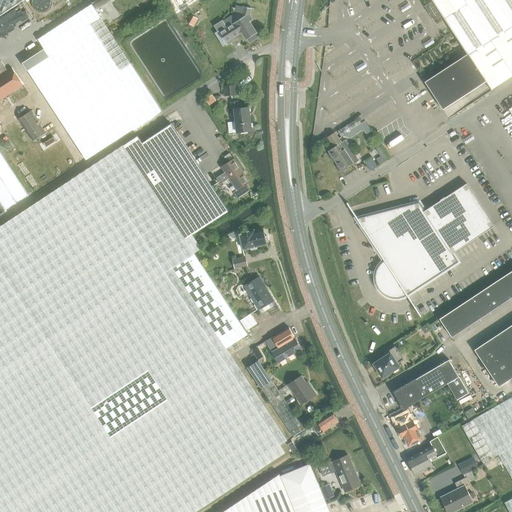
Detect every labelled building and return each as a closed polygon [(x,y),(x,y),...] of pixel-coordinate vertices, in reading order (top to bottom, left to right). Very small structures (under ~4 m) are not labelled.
[(0,0),(0,215),(6,212),(6,211),(5,210),(27,195),(0,153),(0,13),(19,0),(0,0)] [(96,0),(93,2),(91,3),(91,4),(95,9),(109,0),(96,0)] [(114,0),(120,12),(142,0),(114,0)] [(168,0),(178,13),(195,0),(168,0)] [(511,0),(431,0),(467,53),(424,82),(443,110),(486,81),(492,91),(511,77),(511,0)] [(131,65),(95,9),(91,4),(37,39),(46,53),(49,57),(27,71),(52,108),(85,160),(109,144),(161,111),(131,65)] [(222,21),(214,26),(226,45),(230,43),(234,40),(233,38),(233,37),(241,32),(246,40),(256,33),(252,27),(249,22),(252,20),(249,15),(251,9),(244,7),(240,19),(226,28),(222,21)] [(16,41),(35,28),(23,10),(0,24),(0,31),(3,37),(11,32),(16,41)] [(193,26),(197,18),(193,15),(188,23),(193,26)] [(0,81),(3,86),(18,77),(12,67),(7,70),(0,59),(0,81)] [(0,100),(23,86),(18,77),(3,86),(0,81),(0,100)] [(225,96),(237,95),(236,85),(224,86),(225,96)] [(229,133),(237,133),(251,131),(249,108),(238,109),(237,101),(230,102),(231,110),(234,110),(236,122),(228,123),(229,133)] [(0,118),(11,113),(7,105),(0,108),(0,118)] [(45,134),(30,111),(18,119),(34,141),(45,134)] [(357,118),(338,131),(341,137),(343,136),(361,124),(358,118),(357,118)] [(139,133),(124,143),(194,251),(194,252),(201,248),(192,234),(228,211),(171,122),(143,140),(139,133)] [(341,172),(355,163),(360,159),(346,139),(341,142),(334,133),(327,138),(334,148),(328,152),(341,172)] [(0,140),(2,144),(8,140),(6,136),(0,139),(0,140)] [(0,223),(0,376),(194,251),(124,143),(93,163),(15,214),(0,223)] [(373,150),(379,163),(388,158),(382,145),(373,150)] [(229,153),(224,157),(227,161),(232,157),(229,153)] [(372,158),(365,163),(370,171),(376,167),(377,166),(372,158)] [(220,184),(228,179),(236,190),(233,192),(237,199),(250,190),(246,184),(249,182),(234,159),(221,167),(224,173),(216,178),(220,184)] [(399,204),(400,207),(356,219),(384,261),(380,265),(377,269),(375,274),(375,280),(376,285),(379,290),(382,294),(387,297),(392,298),(397,299),(402,298),(407,295),(458,262),(452,253),(494,226),(466,183),(425,211),(419,202),(407,205),(406,203),(399,204)] [(267,242),(268,242),(267,236),(265,237),(263,230),(254,232),(254,230),(242,233),(242,234),(240,235),(243,250),(251,248),(251,250),(257,249),(257,247),(267,244),(267,242)] [(0,511),(192,511),(285,452),(280,444),(287,440),(231,355),(226,348),(247,334),(194,252),(194,251),(0,376),(0,511)] [(234,268),(247,265),(245,257),(232,260),(234,268)] [(511,275),(510,272),(500,279),(511,297),(511,275)] [(259,277),(244,286),(258,310),(259,309),(261,312),(263,313),(273,307),(273,305),(272,302),(273,302),(259,277)] [(500,279),(490,285),(502,304),(511,297),(500,279)] [(490,285),(480,292),(492,310),(502,304),(490,285)] [(480,292),(460,305),(472,324),(492,310),(480,292)] [(460,305),(450,312),(462,330),(472,324),(460,305)] [(452,337),(462,330),(450,312),(439,319),(452,337)] [(251,313),(240,321),(246,331),(257,323),(251,313)] [(421,327),(421,328),(425,334),(431,330),(427,324),(427,323),(421,327)] [(278,363),(301,349),(289,328),(266,342),(278,363)] [(511,340),(504,330),(494,336),(507,355),(511,350),(511,340)] [(494,336),(484,343),(497,361),(507,355),(494,336)] [(474,350),(486,368),(497,361),(484,343),(474,350)] [(398,362),(403,359),(395,346),(384,353),(386,356),(374,364),(378,370),(376,371),(380,376),(382,375),(382,377),(392,371),(393,372),(398,369),(397,368),(401,365),(398,362)] [(509,380),(511,377),(511,362),(507,355),(497,361),(509,380)] [(304,429),(258,360),(247,367),(293,437),(304,429)] [(449,360),(438,366),(448,383),(457,400),(469,393),(449,360)] [(499,386),(509,380),(497,361),(486,368),(499,386)] [(402,410),(448,383),(438,366),(392,393),(402,410)] [(301,405),(316,395),(310,385),(308,387),(301,376),(287,385),(301,405)] [(472,420),(461,426),(484,464),(498,455),(511,478),(511,396),(495,406),(476,417),(472,420)] [(318,435),(338,422),(332,412),(312,426),(318,435)] [(417,417),(412,419),(403,423),(398,413),(392,417),(395,423),(397,422),(399,426),(397,427),(399,430),(397,431),(399,436),(401,435),(403,439),(404,438),(408,447),(423,439),(418,430),(423,428),(417,417)] [(305,431),(296,437),(298,440),(307,435),(305,431)] [(446,452),(440,442),(437,437),(430,441),(432,445),(407,459),(415,476),(433,466),(429,459),(436,455),(437,457),(446,452)] [(289,445),(295,454),(299,451),(294,442),(289,445)] [(345,492),(361,485),(348,455),(319,468),(323,476),(335,471),(345,492)] [(473,458),(459,465),(463,474),(478,467),(473,458)] [(329,511),(310,463),(280,475),(295,511),(329,511)] [(221,511),(295,511),(280,475),(279,473),(221,511)] [(459,504),(475,497),(472,492),(468,494),(465,487),(470,484),(467,477),(455,483),(458,489),(441,497),(447,511),(452,511),(461,508),(459,504)] [(329,484),(321,487),(324,496),(332,493),(329,484)]
